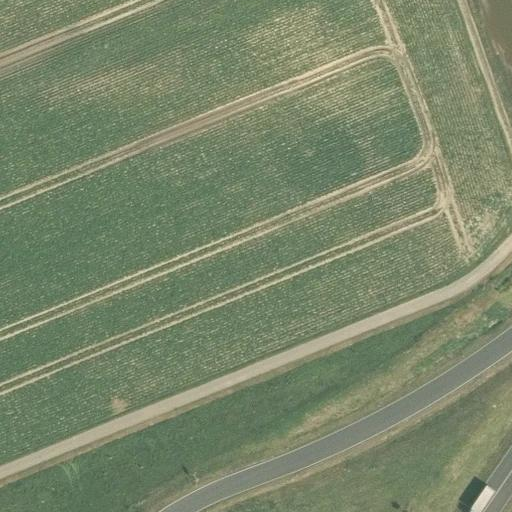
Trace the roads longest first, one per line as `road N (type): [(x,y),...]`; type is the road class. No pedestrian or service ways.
road 1 (track): [(0,472),(425,304),(472,279),(511,241)]
road 2 (primary): [(511,338),(370,427),(175,511)]
road 3 (track): [(511,142),(459,0)]
